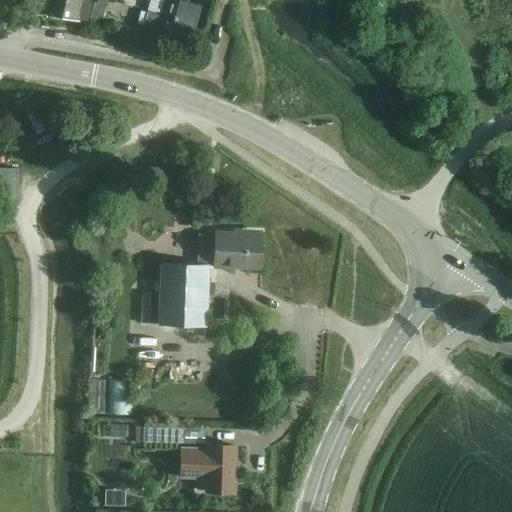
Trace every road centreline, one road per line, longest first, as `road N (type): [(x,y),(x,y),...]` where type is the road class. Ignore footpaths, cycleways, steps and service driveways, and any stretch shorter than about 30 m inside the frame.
road 1 (tertiary): [(451,258),(248,125),(180,97),(0,55)]
road 2 (secondary): [(309,511),(346,415),(451,258)]
road 3 (residential): [(0,49),(37,41),(200,70),(211,64),(217,21)]
road 4 (track): [(248,125),(259,64),(243,0)]
